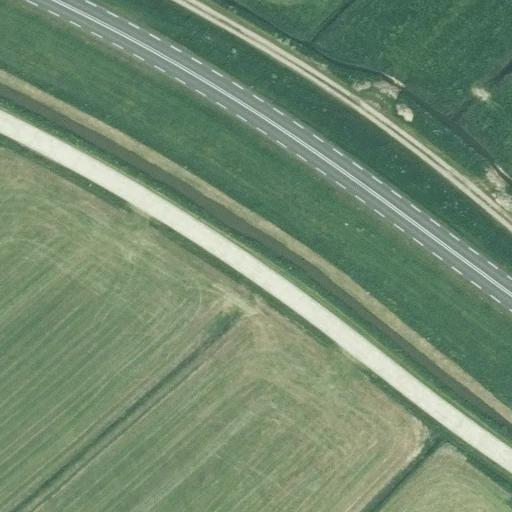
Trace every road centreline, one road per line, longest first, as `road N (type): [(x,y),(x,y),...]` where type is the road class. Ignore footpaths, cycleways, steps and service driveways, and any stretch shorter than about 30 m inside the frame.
road 1 (unclassified): [(511,464),(214,246),(0,124)]
road 2 (primary): [(511,297),(264,120),(48,0)]
road 3 (track): [(511,224),(353,104),(182,0)]
